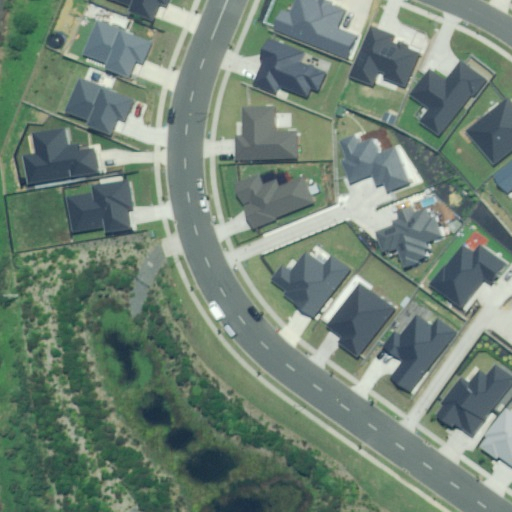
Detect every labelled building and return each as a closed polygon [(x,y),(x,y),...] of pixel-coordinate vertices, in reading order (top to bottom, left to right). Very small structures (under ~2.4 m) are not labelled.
[(168,0),(110,0),(131,8),(130,11),(152,19),(159,1),(167,4),(168,0)] [(297,0),(291,16),(282,12),(275,28),(348,59),(357,38),(334,29),(343,9),(320,0),(319,2),(314,0),(297,0)] [(151,41),(97,21),(84,54),(109,64),(108,69),(129,77),(135,61),(142,64),(151,41)] [(392,36),(372,28),(351,78),(371,86),(377,70),(387,74),(385,79),(404,87),(418,55),(389,43),(392,36)] [(302,53),(269,39),(261,58),(266,60),(256,84),(276,93),(279,87),(306,98),(310,89),(317,92),(325,72),(299,61),(302,53)] [(421,121),(439,135),(484,79),(462,62),(446,82),(432,70),(412,95),(430,110),(421,121)] [(132,98),(79,78),(66,111),(91,121),(89,126),(110,134),(117,118),(124,121),(132,98)] [(467,129),(493,162),(511,147),(511,104),(508,99),(467,129)] [(237,137),(238,160),(297,158),(296,131),(275,132),(275,109),(243,109),(244,137),(237,137)] [(23,157),(28,185),(99,173),(95,147),(77,150),(76,144),(67,146),(64,130),(34,135),(38,155),(23,157)] [(408,184),(393,148),(378,154),(372,140),(358,146),(354,136),(342,141),(349,159),(343,162),(351,182),(377,172),(386,193),(408,184)] [(511,163),(494,177),(506,192),(511,187),(511,163)] [(236,186),(253,228),(275,219),(274,216),(313,201),(304,177),(279,187),(276,179),(262,185),(259,177),(236,186)] [(94,192),(67,197),(73,232),(104,226),(104,232),(130,227),(127,209),(132,208),(127,181),(93,187),(94,192)] [(395,226),(376,233),(383,253),(398,247),(405,268),(425,260),(422,251),(430,248),(427,242),(437,238),(427,210),(414,214),(411,208),(391,215),(395,226)] [(442,268),(430,285),(462,307),(484,275),(493,281),(505,264),(480,246),(474,255),(462,246),(445,270),(442,268)] [(284,296),(312,317),(349,269),(334,257),(324,269),(305,254),(292,272),(284,266),(274,280),(288,291),(284,296)] [(393,311),(360,285),(329,326),(345,338),(340,344),(357,358),(393,311)] [(410,392),(455,333),(439,320),(433,328),(418,316),(402,336),(396,332),(384,347),(404,362),(392,378),(410,392)] [(446,404),(436,416),(451,427),(455,422),(473,436),(511,384),(511,376),(496,364),(488,375),(481,370),(469,385),(461,379),(443,403),(446,404)] [(508,408),(479,446),(496,459),(499,456),(511,466),(511,406),(510,409),(508,408)]
